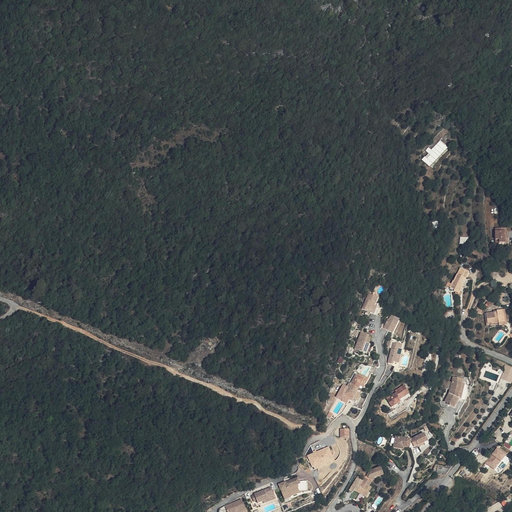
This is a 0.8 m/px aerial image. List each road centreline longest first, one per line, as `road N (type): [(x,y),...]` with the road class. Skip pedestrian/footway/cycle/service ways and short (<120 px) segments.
road 1 (track): [(322,435),(11,301)]
road 2 (residential): [(214,511),(288,471),(341,419),(354,425)]
